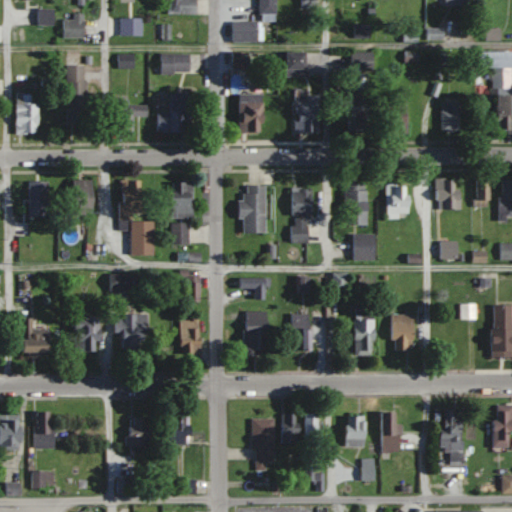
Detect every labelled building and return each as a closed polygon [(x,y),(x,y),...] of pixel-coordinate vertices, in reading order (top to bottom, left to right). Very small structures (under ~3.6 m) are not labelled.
[(312,0),(297,0),(298,8),(312,7),(312,0)] [(50,25),(50,8),(33,8),(33,25),(50,25)] [(59,38),(80,38),(80,13),(69,13),(69,20),(59,20),(59,38)] [(365,25),(352,25),(352,37),(365,37),(365,25)] [(424,39),(439,39),(439,29),(424,29),(424,39)] [(489,69),(489,89),(508,89),(508,51),(475,51),(475,69),(489,69)] [(301,52),(281,52),(281,75),(301,75),(301,52)] [(369,52),(347,52),(347,71),(369,71),(369,52)] [(187,53),(156,53),(156,73),(187,73),(187,53)] [(130,69),(130,54),(114,54),(114,69),(130,69)] [(62,126),(83,126),(83,66),(62,66),(62,126)] [(11,135),(33,135),(33,105),(27,105),(27,93),(11,93),(11,135)] [(152,133),(187,133),(187,93),(165,93),(165,113),(152,113),(152,133)] [(341,93),(341,131),(362,131),(362,93),(341,93)] [(234,134),(258,134),(258,94),(234,94),(234,134)] [(315,95),(298,95),(298,101),(291,101),(291,132),(315,133),(315,95)] [(511,96),(492,97),(491,134),(511,133),(511,96)] [(387,134),(402,134),(402,98),(387,98),(387,134)] [(112,136),(129,136),(129,116),(143,116),(143,103),(112,103),(112,136)] [(436,131),(456,131),(456,103),(437,103),(436,131)] [(65,180),(65,212),(87,212),(87,180),(65,180)] [(138,180),(116,180),(116,219),(138,219),(138,180)] [(457,188),(451,188),(451,180),(431,180),(431,210),(457,210),(457,188)] [(484,206),(484,180),(470,180),(470,206),(484,206)] [(496,220),(511,220),(511,181),(496,181),(496,220)] [(25,182),(25,216),(44,216),(44,182),(25,182)] [(163,199),(163,218),(190,218),(190,182),(169,182),(169,199),(163,199)] [(261,186),(237,186),(237,219),(239,219),(239,233),(261,233),(261,186)] [(382,186),(382,213),(404,213),(404,186),(382,186)] [(307,189),(286,189),(286,216),(288,216),(288,243),(307,243),(307,189)] [(340,225),(362,225),(362,189),(340,189),(340,225)] [(150,255),(150,222),(127,222),(127,255),(150,255)] [(371,234),(349,234),(349,259),(371,259),(371,234)] [(436,259),(453,259),(453,240),(436,240),(436,259)] [(511,258),(511,244),(498,244),(498,258),(511,258)] [(196,275),(181,275),(181,302),(196,302),(196,275)] [(250,299),(263,299),(263,278),(234,278),(234,289),(250,289),(250,299)] [(509,305),(487,305),(487,358),(509,358),(509,305)] [(263,311),(239,311),(239,354),(263,354),(263,311)] [(349,354),(369,354),(369,312),(349,312),(349,354)] [(69,352),(94,352),(94,313),(69,313),(69,352)] [(148,352),(149,315),(115,314),(114,350),(148,352)] [(288,350),(307,350),(307,314),(288,314),(288,350)] [(387,350),(409,350),(409,314),(387,314),(387,350)] [(437,353),(460,353),(460,317),(437,317),(437,353)] [(29,319),(15,318),(14,353),(45,353),(45,330),(28,329),(29,319)] [(175,354),(196,354),(196,319),(175,319),(175,354)] [(489,448),(508,448),(508,406),(489,406),(489,448)] [(437,451),(445,451),(445,464),(459,464),(459,409),(438,409),(437,451)] [(377,412),(377,452),(395,452),(395,424),(391,424),(391,412),(377,412)] [(46,427),(46,413),(29,413),(29,448),(50,448),(50,427),(46,427)] [(294,414),(277,414),(277,444),(294,444),(294,414)] [(301,443),(319,443),(319,414),(301,414),(301,443)] [(184,417),(163,417),(163,445),(184,445),(184,417)] [(340,447),(360,447),(360,417),(346,417),(346,431),(340,431),(340,447)] [(146,447),(146,418),(124,418),(124,447),(146,447)] [(270,462),(270,419),(248,419),(249,471),(262,471),(261,462),(270,462)] [(0,448),(16,449),(16,421),(0,420),(0,448)] [(371,481),(371,458),(357,458),(357,481),(371,481)] [(50,472),(28,472),(28,489),(50,489),(50,472)] [(498,493),(511,493),(511,475),(498,476),(498,493)] [(190,493),(191,481),(176,481),(175,493),(190,493)]
